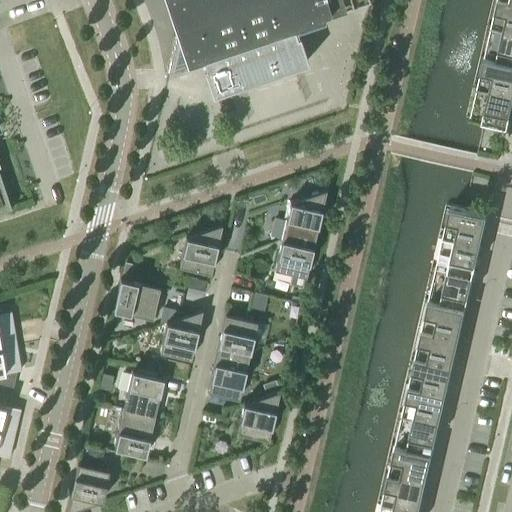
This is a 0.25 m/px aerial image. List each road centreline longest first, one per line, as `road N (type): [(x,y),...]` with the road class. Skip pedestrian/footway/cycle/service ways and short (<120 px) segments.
road 1 (tertiary): [(36,511),(125,118),(127,82),(99,0)]
road 2 (residential): [(511,231),(444,511)]
road 3 (residential): [(173,511),(212,317)]
